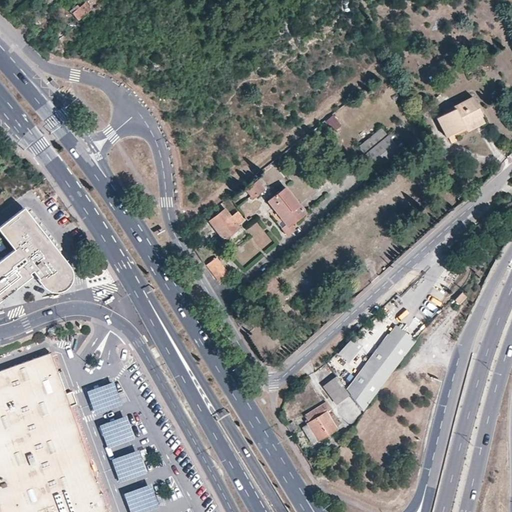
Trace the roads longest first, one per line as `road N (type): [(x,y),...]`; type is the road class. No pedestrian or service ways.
road 1 (residential): [(511,171),(287,373),(264,379),(177,240),(161,151),(138,112)]
road 2 (primary): [(254,423),(113,201),(0,59)]
road 3 (residential): [(230,511),(145,352),(119,323),(88,309),(0,333)]
road 4 (primary): [(118,251),(280,511)]
road 5 (primary): [(118,251),(257,511)]
road 6 (primary): [(511,292),(440,511)]
road 7 (primary): [(0,97),(118,251)]
road 8 (primary): [(511,250),(474,324),(444,424)]
road 9 (primary): [(466,511),(511,344)]
road 10 (residential): [(138,112),(102,83),(41,64),(0,25)]
